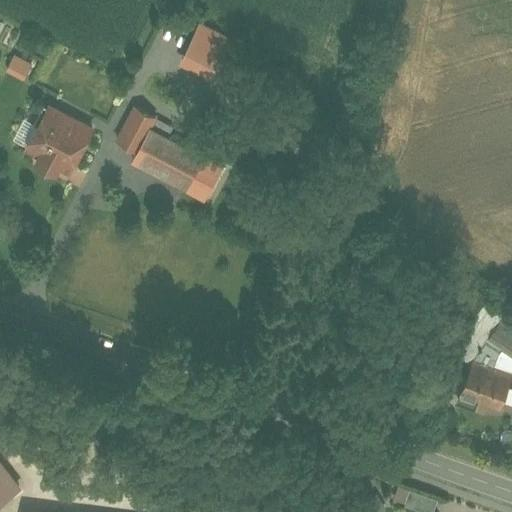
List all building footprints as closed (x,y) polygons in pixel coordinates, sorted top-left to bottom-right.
[(198,21),(177,65),(226,88),(247,44),(198,21)] [(10,52),(1,73),(27,84),(36,62),(10,52)] [(49,103),(27,148),(41,155),(36,165),(72,183),(100,129),(49,103)] [(138,104),(118,144),(139,154),(134,163),(188,190),(206,155),(152,128),(159,114),(138,104)] [(511,345),(511,352),(508,359),(511,361),(511,317),(509,316),(497,337),(511,345)] [(499,405),(510,370),(471,358),(460,393),(499,405)] [(0,458),(0,508),(24,489),(0,458)] [(437,498),(399,484),(394,498),(432,511),(437,498)]
